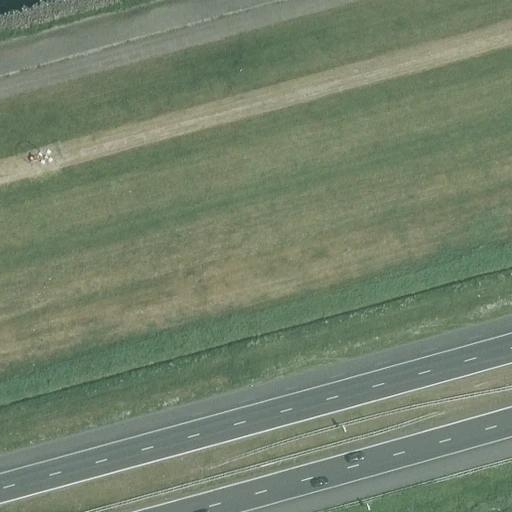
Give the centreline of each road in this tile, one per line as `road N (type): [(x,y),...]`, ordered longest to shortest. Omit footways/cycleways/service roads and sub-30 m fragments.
road 1 (track): [(0,171),(511,31)]
road 2 (motorway): [(511,349),(0,489)]
road 3 (motorway): [(193,511),(511,423)]
